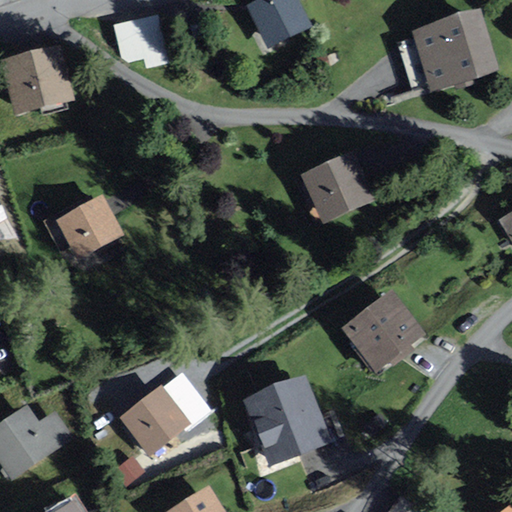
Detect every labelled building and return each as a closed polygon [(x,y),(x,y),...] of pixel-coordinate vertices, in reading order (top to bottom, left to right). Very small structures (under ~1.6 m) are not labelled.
[(274,0),(253,11),(273,50),(311,30),(295,0),(274,0)] [(115,26),(123,60),(128,64),(145,59),(148,69),(171,63),(157,15),(115,26)] [(434,89),(494,72),(480,24),(420,41),(434,89)] [(5,59),(18,114),(73,101),(60,46),(5,59)] [(323,217),(373,197),(354,153),(305,174),(323,217)] [(80,257),(121,235),(102,198),(61,219),(80,257)] [(0,241),(18,239),(0,206),(0,241)] [(511,211),(499,219),(511,240),(511,211)] [(373,371),(426,333),(393,289),(340,327),(373,371)] [(307,375),(244,399),(270,465),(333,441),(307,375)] [(150,456),(193,423),(163,385),(121,417),(150,456)] [(0,424),(0,462),(11,479),(74,437),(56,410),(40,421),(29,405),(0,424)] [(223,511),(209,487),(166,511),(223,511)] [(58,511),(84,511),(76,500),(58,511)]
